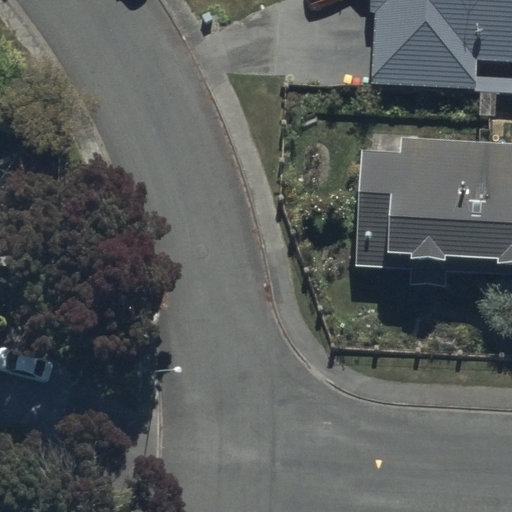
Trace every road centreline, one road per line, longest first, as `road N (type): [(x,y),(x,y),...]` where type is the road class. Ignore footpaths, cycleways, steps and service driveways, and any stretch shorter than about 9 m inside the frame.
road 1 (residential): [(237,458),(220,318),(183,184),(127,61)]
road 2 (residential): [(511,472),(237,458)]
